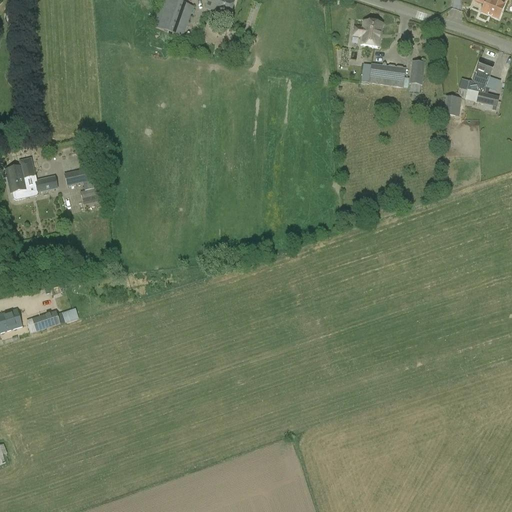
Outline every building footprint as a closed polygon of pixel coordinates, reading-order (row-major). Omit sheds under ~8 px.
[(169,0),(163,0),(153,28),(182,38),(193,8),(169,0)] [(231,0),(208,0),(205,10),(228,18),(234,1),(231,0)] [(504,6),(506,0),(475,0),(474,3),(484,6),(481,13),(499,20),(504,6)] [(360,47),(378,49),(382,25),(364,23),(363,29),(354,27),(352,38),(361,40),(360,47)] [(412,63),(409,86),(411,86),(410,94),(419,95),(420,88),(422,88),(425,65),(412,63)] [(489,77),(490,77),(493,68),(480,63),(472,84),(469,83),(467,92),(479,94),(476,104),(497,109),(499,99),(483,95),(489,77)] [(372,66),(369,84),(402,89),(405,71),(372,66)] [(446,98),(444,117),(459,118),(461,100),(446,98)] [(24,180),(34,177),(31,160),(19,163),(20,168),(5,171),(10,195),(26,191),(24,180)] [(85,171),(64,176),(67,189),(87,184),(85,171)] [(37,195),(58,191),(55,178),(35,182),(37,195)] [(99,190),(80,194),(82,200),(101,196),(99,190)] [(101,199),(83,204),(84,210),(103,206),(101,199)] [(0,334),(22,328),(17,311),(0,316),(0,334)] [(56,313),(32,321),(36,333),(78,319),(75,311),(57,317),(56,313)] [(10,462),(5,447),(0,448),(0,464),(0,465),(10,462)]
